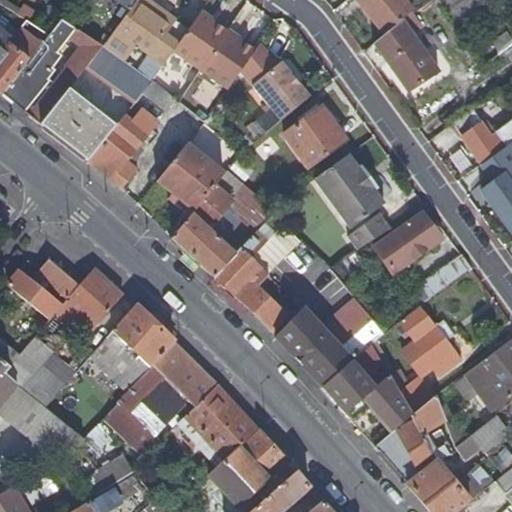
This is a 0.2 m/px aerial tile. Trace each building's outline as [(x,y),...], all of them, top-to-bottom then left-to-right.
[(414,11),(405,0),(357,0),(386,35),(397,25),(414,11)] [(455,0),(443,8),(462,33),(511,5),(508,0),(455,0)] [(139,46),(127,63),(152,81),(178,45),(183,37),(135,1),(130,7),(116,29),(139,46)] [(227,79),(234,83),(242,72),(257,51),(250,46),(200,12),(183,37),(178,45),(227,79)] [(65,68),(29,115),(41,126),(41,125),(103,46),(62,19),(53,31),(67,40),(57,52),(61,56),(68,46),(73,49),(77,43),(82,46),(65,68)] [(433,74),(397,25),(386,35),(375,44),(410,91),(433,74)] [(493,43),(502,54),(506,51),(511,45),(511,37),(508,32),(493,43)] [(2,52),(0,49),(0,91),(3,94),(43,44),(29,33),(19,46),(12,40),(2,52)] [(59,42),(49,35),(43,44),(3,94),(25,113),(50,81),(49,80),(52,76),(48,73),(45,77),(40,73),(49,61),(46,58),(59,42)] [(282,63),(280,64),(262,43),(257,51),(242,72),(282,120),(282,121),(310,97),(282,63)] [(122,99),(132,107),(143,93),(152,81),(127,63),(108,49),(103,46),(41,125),(89,161),(102,144),(111,133),(118,125),(88,102),(96,91),(83,81),(91,71),(124,96),(122,99)] [(324,106),(285,135),(309,167),(348,140),(324,106)] [(454,125),(483,165),(503,150),(508,147),(498,132),(492,136),(474,110),(454,125)] [(106,147),(102,144),(89,161),(88,162),(123,189),(139,170),(127,160),(148,135),(124,116),(118,125),(111,133),(115,136),(106,147)] [(115,136),(111,133),(102,144),(106,147),(115,136)] [(511,161),(511,144),(508,147),(503,150),(511,161)] [(224,175),(218,170),(193,150),(188,145),(158,181),(195,211),(215,186),(224,175)] [(457,173),(469,167),(462,149),(449,154),(457,173)] [(218,170),(224,175),(227,171),(235,162),(241,155),(234,150),(218,170)] [(362,166),(352,152),(316,179),(352,228),(369,215),(389,201),(380,190),(382,188),(365,164),(362,166)] [(250,176),(235,162),(227,171),(244,184),(250,176)] [(511,183),(505,174),(483,191),(511,230),(511,183)] [(237,204),(215,186),(195,211),(172,239),(215,278),(237,255),(224,243),(228,240),(213,226),(228,207),(232,210),(237,204)] [(349,236),(360,250),(394,228),(383,213),(372,220),(355,232),(349,236)] [(425,213),(377,248),(394,270),(404,262),(407,266),(444,239),(425,213)] [(372,220),(369,215),(352,228),(355,232),(372,220)] [(269,241),(258,231),(237,255),(215,278),(251,310),(273,332),(288,316),(259,288),(270,275),(269,273),(257,262),(261,258),(257,253),(269,241)] [(422,284),(432,297),(471,269),(462,255),(422,284)] [(51,285),(68,299),(79,286),(49,260),(38,274),(45,280),(39,287),(20,271),(9,285),(51,319),(58,310),(62,305),(45,292),(51,285)] [(86,337),(123,294),(94,268),(79,286),(68,299),(62,305),(58,310),(86,337)] [(45,292),(62,305),(68,299),(51,285),(45,292)] [(306,305),(302,309),(275,338),(322,390),(323,389),(353,362),(372,346),(386,333),(355,297),(324,324),(306,305)] [(90,356),(130,392),(153,367),(175,343),(136,306),(90,356)] [(446,343),(434,327),(418,308),(400,321),(417,342),(403,353),(421,377),(431,369),(438,378),(460,361),(446,343)] [(434,327),(446,343),(457,334),(445,319),(434,327)] [(21,354),(0,337),(0,360),(9,367),(18,357),(21,354)] [(511,396),(511,342),(511,341),(472,370),(499,407),(511,396)] [(176,425),(197,446),(217,467),(224,460),(225,461),(258,429),(242,412),(175,343),(153,367),(130,392),(109,414),(122,426),(132,415),(154,436),(188,401),(194,408),(185,417),(176,425)] [(21,387),(35,372),(18,357),(9,367),(4,373),(21,387)] [(0,417),(49,457),(64,455),(72,454),(85,440),(68,426),(63,422),(50,411),(45,407),(21,387),(4,373),(9,367),(0,360),(0,417)] [(366,377),(353,362),(323,389),(352,422),(369,408),(391,434),(413,415),(391,378),(390,376),(376,389),(369,382),(373,378),(370,374),(366,377)] [(59,391),(35,372),(21,387),(45,407),(59,391)] [(401,372),(391,378),(413,415),(422,408),(401,372)] [(413,415),(391,434),(375,448),(407,483),(430,511),(459,511),(471,502),(456,484),(439,463),(446,457),(435,436),(426,442),(420,432),(444,417),(435,397),(422,408),(413,415)] [(473,411),(448,427),(456,448),(470,438),(471,437),(485,427),(473,411)] [(132,415),(122,426),(144,447),(154,436),(132,415)] [(68,416),(63,422),(68,426),(73,420),(68,416)] [(511,434),(511,433),(499,417),(485,427),(471,437),(486,455),(511,434)] [(255,492),(288,462),(258,429),(225,461),(207,478),(236,509),(255,492)] [(478,449),(470,438),(456,448),(464,460),(478,449)] [(105,475),(112,487),(137,472),(127,457),(104,472),(105,475)] [(469,474),(483,491),(495,481),(481,464),(469,474)] [(511,468),(496,482),(508,497),(511,494),(511,468)] [(280,511),(310,487),(296,471),(248,511),(280,511)] [(484,492),(483,491),(469,474),(456,484),(471,502),(484,492)] [(112,487),(105,475),(84,487),(92,499),(112,487)] [(0,496),(0,511),(31,511),(16,487),(0,496)] [(71,495),(78,507),(85,503),(92,499),(84,487),(71,495)] [(86,504),(85,503),(78,507),(70,511),(91,511),(89,509),(103,501),(106,504),(119,497),(113,488),(86,504)] [(311,511),(331,511),(323,502),(311,511)]
